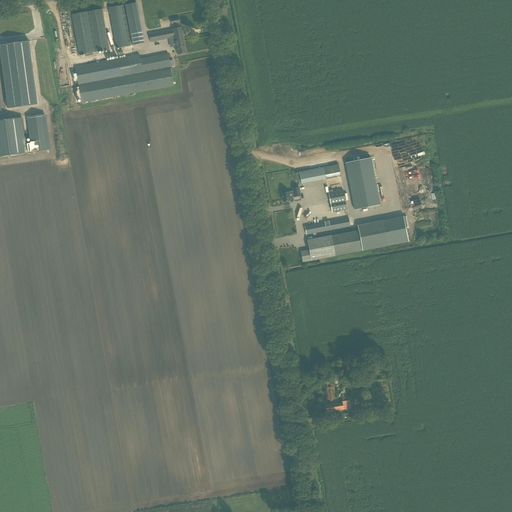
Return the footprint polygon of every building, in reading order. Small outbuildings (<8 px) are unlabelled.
[(125,5),(133,46),(144,43),(136,3),(125,5)] [(108,8),(116,49),(130,46),(123,5),(108,8)] [(88,12),(95,53),(109,50),(102,9),(88,12)] [(85,56),(85,57),(92,55),(92,53),(95,53),(88,12),(72,15),(79,55),(86,54),(86,55),(85,56)] [(173,38),(174,42),(183,41),(181,28),(172,29),(172,30),(149,34),(150,42),(173,38)] [(37,105),(29,41),(0,45),(0,53),(8,109),(37,105)] [(177,52),(178,55),(186,54),(183,41),(174,42),(176,52),(177,52)] [(128,58),(75,68),(81,104),(126,95),(174,86),(170,69),(171,68),(168,53),(140,59),(139,55),(128,58)] [(27,153),(50,150),(45,115),(26,117),(30,144),(26,144),(27,153)] [(22,118),(0,120),(0,156),(27,153),(26,144),(22,118)] [(371,158),(345,163),(354,210),(380,205),(371,158)] [(338,165),(299,172),(301,184),(341,176),(338,165)] [(281,194),(283,202),(290,201),(290,202),(294,202),(293,197),(294,196),(294,197),(300,196),(299,188),(293,189),(293,191),(281,194)] [(328,192),(332,213),(347,210),(343,190),(328,192)] [(383,220),(357,225),(362,251),(388,246),(409,242),(404,216),(383,220)] [(304,226),(306,235),(350,227),(348,218),(304,226)] [(301,252),(302,262),(355,252),(351,232),(331,236),(307,241),(309,251),(301,252)] [(325,405),(327,413),(335,412),(333,403),(334,403),(333,399),(336,399),(334,387),(326,388),(328,400),(329,400),(330,404),(325,405)] [(333,403),(335,412),(351,409),(350,400),(334,403),(333,403)]
